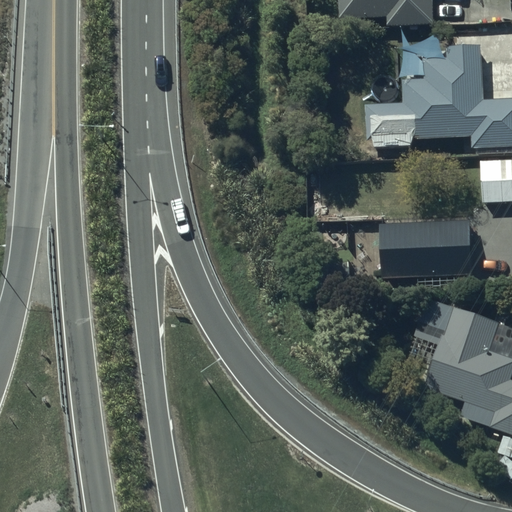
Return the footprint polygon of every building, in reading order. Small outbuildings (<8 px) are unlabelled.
[(337,0),(338,27),(386,26),(386,34),(434,34),(433,0),(337,0)] [(405,111),(365,113),(366,149),(471,145),(471,157),(511,155),(511,107),(485,109),(482,55),(447,56),(447,67),(424,68),(425,87),(404,88),(405,111)] [(511,163),(483,164),(484,168),(480,169),(482,212),(511,210),(511,163)] [(382,286),(418,285),(418,295),(462,293),(462,282),(472,282),(470,229),(379,233),(382,286)] [(499,331),(426,306),(418,330),(445,339),(426,396),(465,410),(461,423),(490,433),(489,437),(511,444),(511,389),(510,389),(511,381),(511,366),(489,359),(499,331)]
